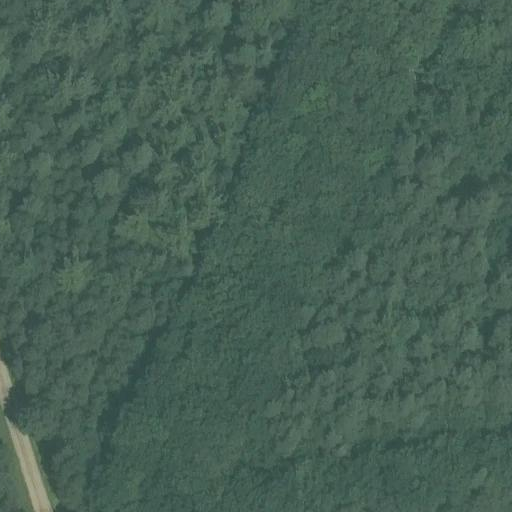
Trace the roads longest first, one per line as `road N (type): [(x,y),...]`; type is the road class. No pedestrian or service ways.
road 1 (track): [(116,511),(354,0)]
road 2 (unclassified): [(39,511),(0,385)]
